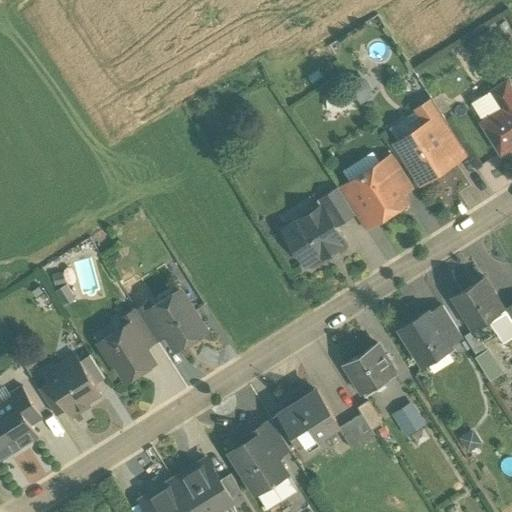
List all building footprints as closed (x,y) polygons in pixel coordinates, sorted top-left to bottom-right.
[(511,89),(507,80),(489,91),(500,110),(511,103),(511,89)] [(448,125),(431,99),(412,111),(421,125),(421,126),(424,130),(431,125),(436,132),(448,125)] [(511,145),(511,103),(500,110),(481,122),(500,153),(511,145)] [(436,132),(431,125),(424,130),(421,126),(421,125),(396,141),(421,180),(453,159),(436,132)] [(448,125),(436,132),(453,159),(465,151),(448,125)] [(399,193),(411,185),(392,155),(380,162),(399,193)] [(399,193),(380,162),(349,182),(360,200),(373,221),(405,202),(399,193)] [(337,187),(315,201),(319,208),(322,207),(334,226),(354,214),(350,207),(337,187)] [(373,221),(360,200),(350,207),(354,214),(363,228),(373,221)] [(319,208),(302,219),(302,218),(300,219),(301,220),(284,230),(304,263),(318,255),(320,258),(340,245),(338,242),(342,239),(334,226),(322,207),(319,208)] [(483,278),(453,297),(474,330),(481,341),(496,332),(489,319),(503,310),(483,278)] [(184,297),(172,304),(168,298),(151,309),(149,310),(150,311),(151,310),(167,334),(166,335),(174,347),(187,339),(188,342),(206,330),(184,297)] [(166,335),(167,334),(151,310),(150,311),(149,310),(151,309),(147,303),(136,311),(155,341),(166,335)] [(461,336),(442,306),(428,315),(446,346),(447,345),(461,336)] [(503,310),(489,319),(496,332),(502,341),(506,342),(511,337),(511,320),(508,314),(504,310),(503,310)] [(155,341),(136,311),(119,321),(123,327),(129,324),(144,348),(155,341)] [(446,346),(428,315),(427,312),(399,329),(422,365),(449,349),(447,345),(446,346)] [(123,327),(111,336),(115,342),(101,351),(109,364),(113,361),(126,381),(154,363),(144,348),(129,324),(123,327)] [(474,330),(463,337),(476,357),(487,351),(481,341),(474,330)] [(376,344),(344,364),(364,397),(384,385),(381,380),(394,372),(376,344)] [(99,392),(76,356),(59,367),(61,371),(45,381),(47,383),(64,410),(69,417),(88,405),(85,401),(99,392)] [(511,391),(511,388),(498,368),(487,375),(502,398),(511,391)] [(64,410),(47,383),(37,390),(55,417),(64,410)] [(41,419),(22,389),(10,397),(11,399),(12,399),(30,427),(41,419)] [(317,393),(281,415),(293,434),(307,455),(325,443),(320,436),(337,425),(317,393)] [(30,427),(12,399),(11,399),(0,406),(0,424),(17,451),(37,438),(30,427)] [(382,423),(367,400),(356,407),(361,415),(371,430),(382,423)] [(293,434),(281,415),(272,421),(283,439),(293,434)] [(361,415),(338,429),(352,450),(374,436),(371,430),(361,415)] [(270,419),(256,428),(276,459),(289,450),(270,419)] [(435,443),(422,422),(409,430),(422,451),(435,443)] [(0,461),(17,451),(0,424),(0,461)] [(258,435),(229,453),(255,493),(285,474),(276,459),(256,428),(254,429),(258,435)] [(218,479),(206,459),(172,480),(192,511),(201,511),(213,504),(216,508),(225,502),(231,499),(218,479)] [(252,511),(228,473),(218,479),(231,499),(225,502),(231,511),(252,511)] [(192,511),(172,480),(140,501),(146,511),(192,511)]
